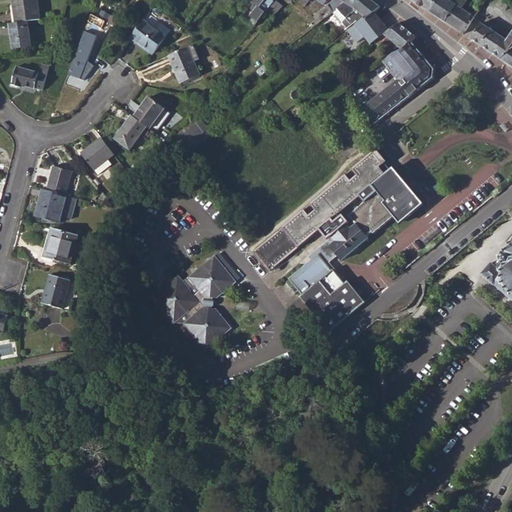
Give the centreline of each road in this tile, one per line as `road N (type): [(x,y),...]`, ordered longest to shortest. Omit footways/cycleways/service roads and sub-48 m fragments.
road 1 (residential): [(511,192),(333,343)]
road 2 (residential): [(467,62),(356,149)]
